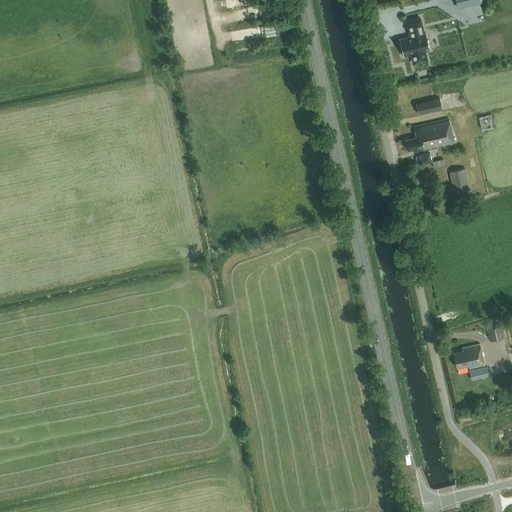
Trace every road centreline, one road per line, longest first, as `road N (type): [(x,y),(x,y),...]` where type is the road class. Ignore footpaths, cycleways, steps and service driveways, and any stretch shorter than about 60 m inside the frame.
road 1 (secondary): [(417,506),(305,0)]
road 2 (unclassified): [(495,488),(445,411),(351,0)]
